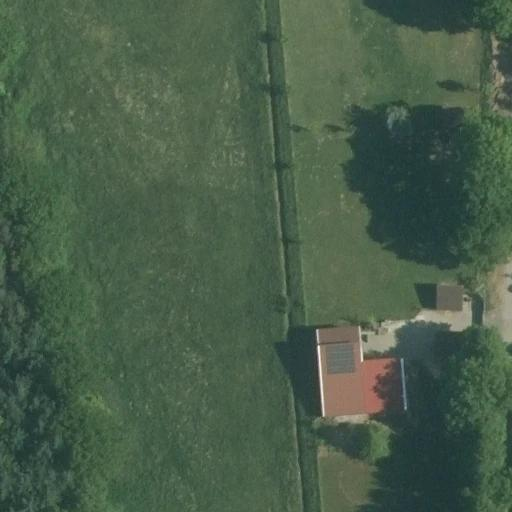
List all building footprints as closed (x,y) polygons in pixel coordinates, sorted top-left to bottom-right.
[(447,109),(446,133),(468,134),(469,110),(447,109)] [(480,135),(482,112),(470,111),(469,134),(480,135)] [(440,311),(466,315),(469,290),(443,287),(440,311)] [(329,332),(330,418),(372,417),(370,332),(329,332)] [(463,360),(463,334),(440,334),(439,359),(463,360)]
